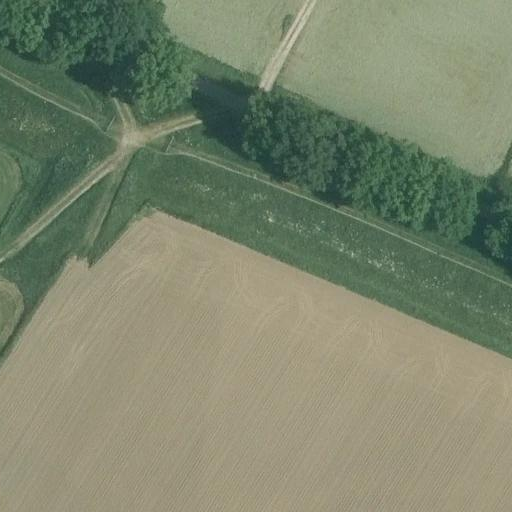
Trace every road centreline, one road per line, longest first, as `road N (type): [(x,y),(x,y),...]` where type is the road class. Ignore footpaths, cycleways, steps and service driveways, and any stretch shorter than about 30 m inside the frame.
road 1 (track): [(0,78),(135,147),(511,296)]
road 2 (unclassified): [(511,223),(27,0)]
road 3 (track): [(240,102),(135,147),(26,240)]
